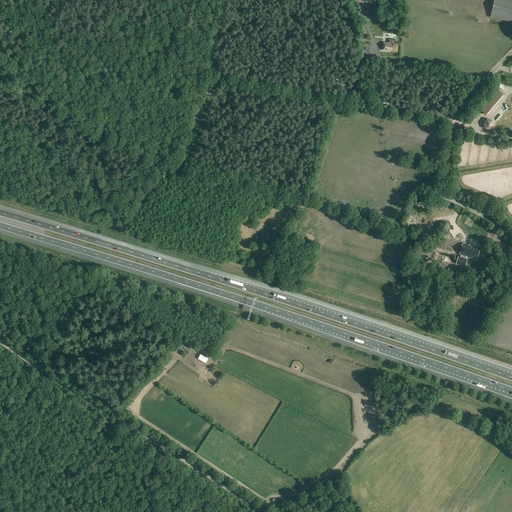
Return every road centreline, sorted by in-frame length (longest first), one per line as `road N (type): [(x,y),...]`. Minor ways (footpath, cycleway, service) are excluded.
road 1 (motorway): [(511,378),(0,212)]
road 2 (motorway): [(0,226),(511,391)]
road 3 (unknown): [(0,163),(24,158),(43,177),(114,205),(143,177),(226,173),(272,114),(312,81),(446,116)]
road 4 (track): [(0,342),(259,511)]
road 5 (track): [(511,54),(458,115),(445,186),(449,197),(511,233)]
road 6 (track): [(434,113),(221,73)]
road 7 (track): [(147,162),(0,82)]
